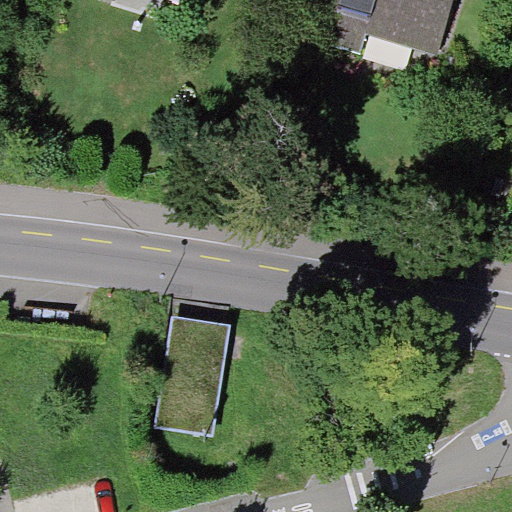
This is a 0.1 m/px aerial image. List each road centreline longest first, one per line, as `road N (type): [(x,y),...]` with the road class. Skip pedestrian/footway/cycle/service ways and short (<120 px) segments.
road 1 (residential): [(0,243),(170,262),(511,325)]
road 2 (residential): [(258,511),(511,446)]
